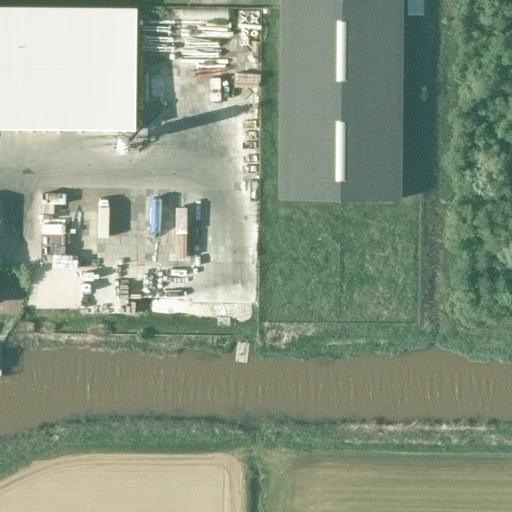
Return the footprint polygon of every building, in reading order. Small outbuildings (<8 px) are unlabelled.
[(399,200),(400,0),(280,0),(278,199),(399,200)] [(135,9),(0,7),(0,128),(134,130),(135,9)] [(168,16),(167,47),(205,48),(205,26),(226,26),(226,17),(168,16)] [(230,67),(230,40),(209,40),(208,66),(230,67)] [(221,87),(207,91),(211,103),(224,99),(221,87)]
